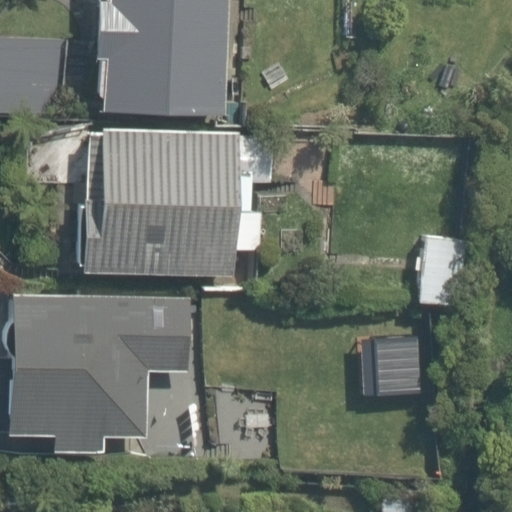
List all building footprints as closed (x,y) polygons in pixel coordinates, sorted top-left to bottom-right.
[(78,0),(0,0),(0,105),(79,105),(78,0)] [(200,107),(201,0),(89,0),(88,106),(200,107)] [(245,179),(265,179),(264,124),(72,125),(73,275),(214,275),(214,248),(258,248),(258,211),(246,211),(245,179)] [(470,234),(412,224),(398,301),(456,312),(470,234)] [(28,444),(91,446),(92,428),(134,429),(136,360),(176,361),(178,285),(0,280),(0,421),(29,423),(28,444)] [(419,335),(361,339),(364,396),(424,392),(419,335)]
